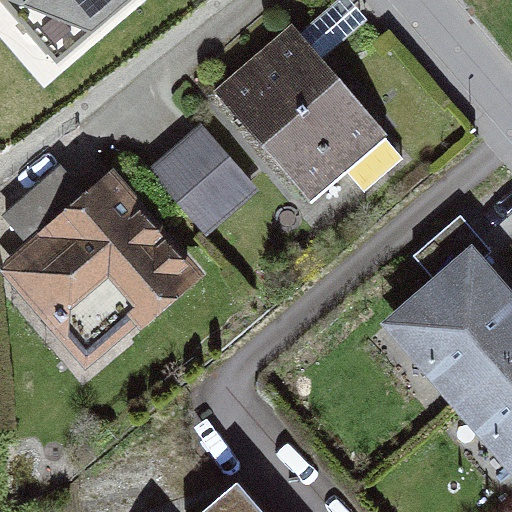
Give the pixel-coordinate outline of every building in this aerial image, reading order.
[(48,0),(77,35),(115,0),(48,0)] [(419,170),(295,36),(217,105),(328,237),(419,170)] [(158,180),(215,243),(263,202),(207,138),(158,180)] [(213,280),(126,178),(8,276),(94,384),(213,280)] [(385,342),(511,491),(511,308),(474,266),(385,342)]
